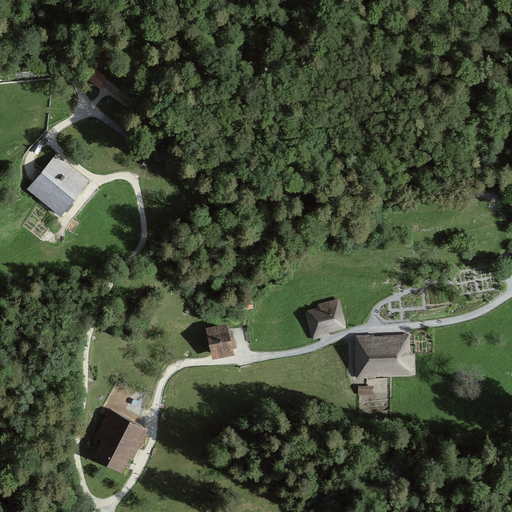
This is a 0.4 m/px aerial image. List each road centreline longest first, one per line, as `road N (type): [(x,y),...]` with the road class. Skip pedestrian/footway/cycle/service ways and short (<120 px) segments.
road 1 (track): [(511,197),(227,184),(86,108),(63,70),(0,77)]
road 2 (track): [(511,293),(474,314),(172,369),(160,384),(141,461),(105,511)]
